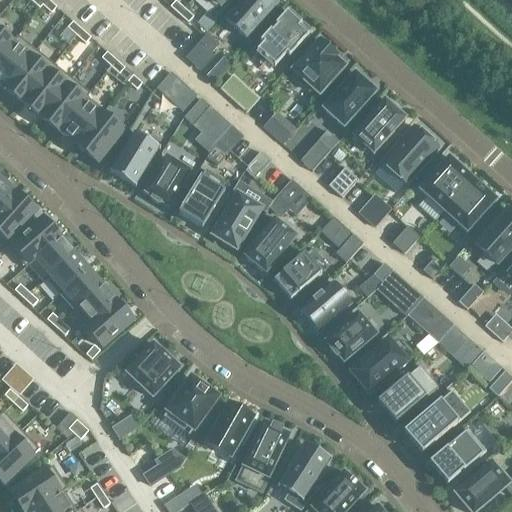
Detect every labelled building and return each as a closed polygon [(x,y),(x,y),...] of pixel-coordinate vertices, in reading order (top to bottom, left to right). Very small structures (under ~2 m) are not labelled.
[(56,8),(48,0),(42,6),(51,14),(56,8)] [(204,0),(216,10),(224,0),(204,0)] [(246,39),(277,4),(272,0),(243,0),(225,21),(246,39)] [(184,10),(175,2),(170,8),(179,16),(184,10)] [(193,18),(184,10),(179,16),(188,24),(193,18)] [(273,67),(274,68),(286,54),(288,56),(289,57),(308,35),(307,34),(306,35),(303,32),(304,31),(302,30),(302,31),(298,27),(300,24),(299,23),(291,17),(291,16),(290,15),(289,16),(286,13),(287,12),(286,11),(260,42),(261,43),(261,42),(263,44),(256,52),(257,53),(258,52),(264,58),(263,59),(266,62),(268,61),(274,66),(273,67)] [(81,31),(73,23),(67,29),(76,37),(81,31)] [(90,39),(81,31),(76,37),(85,45),(90,39)] [(200,68),(220,44),(207,33),(187,56),(200,68)] [(11,44),(0,35),(0,59),(18,37),(17,37),(11,44)] [(0,86),(5,90),(36,51),(18,37),(0,59),(0,86)] [(321,43),(319,42),(292,72),(293,73),(294,73),(300,79),(297,81),(309,92),(312,89),(318,95),(317,95),(319,96),(345,68),(343,67),(342,66),(335,60),(336,58),(320,43),(321,43)] [(23,104),(53,65),(36,51),(5,90),(23,104)] [(116,61),(107,53),(101,59),(110,67),(116,61)] [(213,82),(229,64),(220,56),(204,74),(213,82)] [(124,69),(116,61),(110,67),(119,75),(124,69)] [(40,119),(71,79),(53,65),(23,104),(40,119)] [(323,110),(343,128),(378,90),(357,71),(323,110)] [(154,91),(164,99),(179,81),(170,73),(154,91)] [(142,85),(133,76),(127,83),(136,91),(142,85)] [(58,133),(89,94),(71,79),(40,119),(58,133)] [(246,113),(259,99),(251,93),(238,106),(246,113)] [(76,147),(104,112),(87,98),(90,94),(89,94),(58,133),(76,147)] [(193,127),(210,108),(201,100),(184,119),(193,127)] [(384,101),(351,137),(373,156),(406,120),(384,101)] [(125,128),(104,112),(76,147),(97,163),(125,128)] [(293,132),(284,124),(273,136),(282,144),(293,132)] [(414,127),(382,163),(406,184),(438,149),(414,127)] [(159,150),(160,149),(133,133),(133,134),(134,135),(111,172),(110,171),(109,172),(135,189),(136,188),(134,187),(136,185),(157,150),(159,150)] [(312,173),(330,152),(319,141),(300,162),(312,173)] [(245,172),(254,180),(270,162),(261,154),(245,172)] [(190,172),(166,158),(144,194),(152,199),(151,201),(159,206),(160,204),(168,209),(190,172)] [(442,213),(473,180),(448,158),(418,191),(442,213)] [(342,199),(358,181),(344,169),(328,187),(342,199)] [(229,185),(205,171),(178,215),(201,230),(229,185)] [(496,201),(473,180),(442,213),(467,235),(496,201)] [(0,213),(17,195),(1,182),(0,182),(0,213)] [(0,241),(5,245),(35,212),(17,195),(0,213),(0,241)] [(261,210),(237,196),(212,236),(235,251),(261,210)] [(373,199),(359,214),(374,228),(388,212),(373,199)] [(511,249),(511,215),(506,210),(474,246),(497,266),(511,249)] [(296,238),(274,220),(244,258),(265,275),(296,238)] [(60,239),(43,221),(9,251),(26,269),(28,267),(60,239)] [(419,239),(407,228),(392,245),(404,255),(419,239)] [(335,255),(346,264),(363,245),(352,236),(335,255)] [(42,283),(73,255),(60,239),(28,267),(42,283)] [(60,296),(88,271),(73,255),(42,283),(46,280),(60,296)] [(321,275),(304,255),(273,281),(290,301),(321,275)] [(383,264),(373,276),(382,284),(392,272),(383,264)] [(70,315),(102,287),(88,271),(60,296),(73,311),(70,314),(70,315)] [(351,305),(333,283),(299,312),(317,333),(351,305)] [(20,286),(14,292),(23,300),(29,294),(20,286)] [(483,294),(474,286),(458,304),(467,312),(483,294)] [(84,331),(115,303),(102,287),(70,315),(84,331)] [(406,318),(423,299),(414,291),(397,310),(406,318)] [(37,302),(29,294),(23,300),(32,308),(37,302)] [(132,321),(115,303),(84,331),(85,332),(86,331),(101,348),(132,321)] [(52,315),(46,321),(55,329),(61,323),(52,315)] [(344,364),(376,336),(357,315),(326,342),(332,349),(330,351),(336,358),(338,357),(344,364)] [(70,331),(61,323),(55,329),(64,337),(70,331)] [(511,333),(511,330),(506,325),(495,337),(502,344),(511,333)] [(369,394),(406,363),(388,342),(351,373),(369,394)] [(180,370),(179,368),(153,345),(152,346),(152,347),(126,374),(152,399),(178,371),(180,370)] [(467,371),(483,353),(474,345),(458,363),(467,371)] [(92,361),(100,352),(94,347),(86,356),(92,361)] [(3,379),(19,395),(35,378),(18,363),(3,379)] [(395,424),(438,388),(420,367),(389,393),(377,403),(395,424)] [(511,381),(511,378),(504,372),(489,390),(497,398),(511,381)] [(217,398),(216,397),(191,379),(190,381),(163,418),(189,437),(216,400),(217,398)] [(18,399),(9,390),(4,397),(13,405),(18,399)] [(470,413),(452,392),(411,426),(417,433),(408,440),(421,455),(470,413)] [(27,407),(18,399),(13,405),(22,413),(27,407)] [(230,459),(253,419),(229,405),(206,445),(230,459)] [(0,451),(21,431),(6,416),(4,414),(0,417),(0,451)] [(119,440),(140,426),(133,416),(112,429),(119,440)] [(68,430),(74,436),(82,427),(76,421),(68,430)] [(261,494),(289,436),(280,433),(281,431),(272,427),(271,428),(263,424),(236,482),(261,494)] [(80,441),(88,432),(82,427),(74,436),(80,441)] [(0,481),(3,485),(39,450),(21,431),(0,451),(0,481)] [(467,432),(429,464),(447,486),(485,453),(467,432)] [(289,492),(283,501),(299,511),(300,511),(317,491),(312,487),(329,461),(305,446),(279,486),(289,492)] [(171,473),(164,462),(143,476),(150,487),(171,473)] [(511,479),(508,483),(491,463),(454,495),(468,511),(477,511),(505,489),(511,497),(511,479)] [(22,511),(31,511),(63,492),(59,486),(63,484),(52,467),(11,494),(22,511)] [(365,493),(363,492),(344,473),(342,475),(343,475),(308,511),(346,511),(363,494),(365,493)] [(171,511),(173,511),(203,493),(197,483),(166,503),(171,511)] [(97,485),(90,490),(96,500),(103,495),(97,485)] [(76,511),(63,492),(31,511),(76,511),(80,509),(76,511)] [(110,505),(103,495),(96,500),(103,509),(110,505)]
